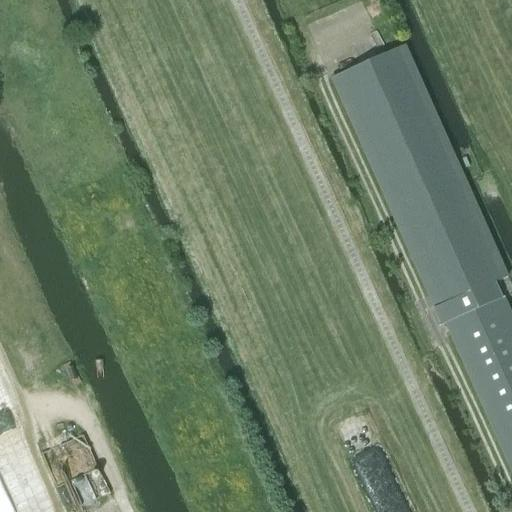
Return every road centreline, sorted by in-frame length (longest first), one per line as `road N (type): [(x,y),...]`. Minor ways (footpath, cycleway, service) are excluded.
road 1 (track): [(469,511),(237,0)]
road 2 (track): [(126,511),(86,420),(66,408),(6,409),(0,395)]
